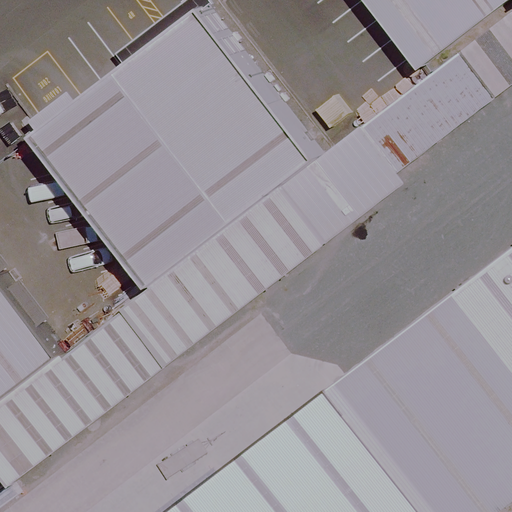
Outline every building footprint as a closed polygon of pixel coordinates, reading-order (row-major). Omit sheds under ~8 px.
[(511,0),(347,0),(415,87),(511,10),(511,0)] [(511,16),(491,32),(511,58),(511,16)] [(303,169),(187,20),(15,153),(132,302),(303,169)] [(490,511),(511,495),(511,225),(303,388),(399,511),(490,511)] [(0,401),(35,374),(0,329),(0,401)]
